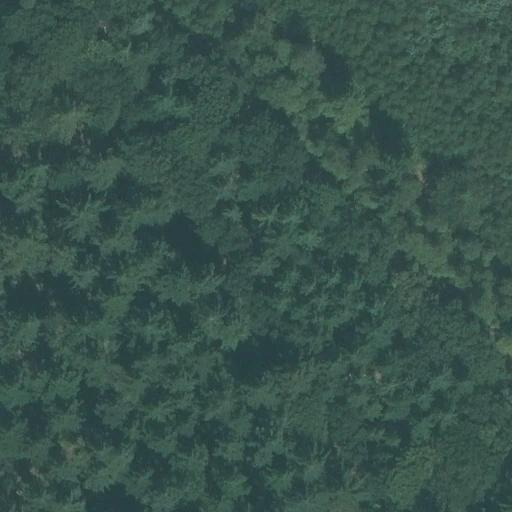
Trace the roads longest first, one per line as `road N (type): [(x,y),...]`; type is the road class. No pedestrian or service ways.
road 1 (track): [(511,376),(147,0)]
road 2 (track): [(139,511),(94,426),(102,364),(92,290),(61,268),(0,253)]
road 3 (track): [(92,290),(215,69)]
road 4 (track): [(355,511),(511,421)]
